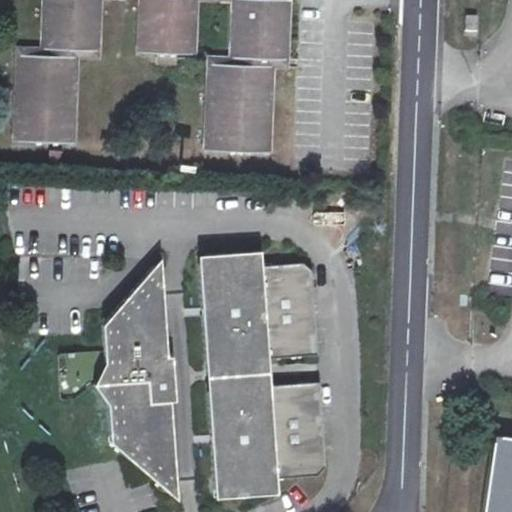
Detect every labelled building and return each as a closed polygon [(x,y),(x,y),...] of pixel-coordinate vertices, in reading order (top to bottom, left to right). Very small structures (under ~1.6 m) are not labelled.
[(45,0),(44,49),(97,51),(98,0),(45,0)] [(141,0),(140,53),(156,53),(156,63),(176,64),(176,53),(192,54),(195,0),(194,0),(141,0)] [(234,0),(234,1),(232,58),(285,60),(287,0),(234,0)] [(465,30),(475,30),(476,16),(466,16),(465,30)] [(19,49),(19,55),(74,56),(96,57),(97,51),(44,49),(19,49)] [(74,56),(19,55),(17,142),(71,143),(74,56)] [(211,57),(210,64),(270,66),(285,67),(285,60),(232,58),(211,57)] [(270,66),(210,64),(206,150),(266,153),(270,66)] [(258,366),(266,358),(308,355),(316,346),(311,271),(302,263),(260,266),(259,251),(196,255),(204,370),(258,366)] [(93,384),(106,405),(109,442),(168,493),(175,492),(169,401),(174,401),(171,356),(166,356),(160,265),(152,266),(101,324),(104,362),(93,384)] [(276,493),(275,478),(316,475),(324,466),(319,390),(310,383),(268,385),(260,378),(205,382),(213,497),(276,493)] [(511,511),(511,437),(493,435),(481,511),(511,511)]
